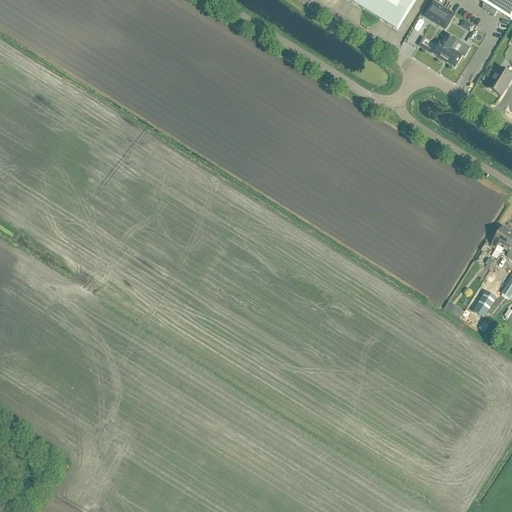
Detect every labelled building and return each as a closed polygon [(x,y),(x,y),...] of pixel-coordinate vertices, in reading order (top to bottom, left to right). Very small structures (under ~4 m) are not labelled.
[(345,0),(396,31),(415,0),(345,0)] [(511,0),(475,0),(484,5),(481,10),(494,17),(497,13),(510,21),(511,18),(511,0)] [(432,2),(423,18),(430,22),(445,31),(450,24),(454,16),(432,2)] [(420,30),(430,34),(434,25),(423,21),(420,30)] [(465,60),(471,50),(446,34),(440,44),(438,42),(430,55),(454,69),(461,57),(465,60)] [(499,98),(511,78),(498,69),(486,89),(499,98)] [(504,248),(511,235),(511,234),(502,228),(490,247),(495,250),(499,244),(504,248)] [(511,278),(510,277),(500,295),(508,300),(510,296),(511,292),(511,278)] [(482,322),(496,300),(484,293),(471,315),(482,322)] [(448,303),(444,310),(459,320),(464,312),(448,303)] [(483,323),(478,331),(483,334),(488,327),(483,323)]
